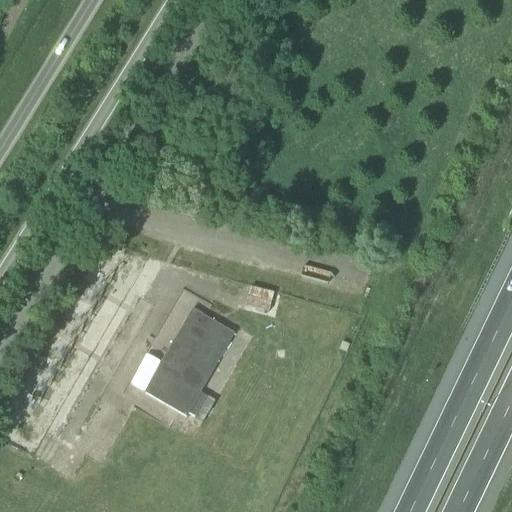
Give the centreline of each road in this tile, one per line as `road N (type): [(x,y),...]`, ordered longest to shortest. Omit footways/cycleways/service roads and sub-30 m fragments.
road 1 (unclassified): [(0,368),(231,0)]
road 2 (secondary): [(0,280),(173,0)]
road 3 (motorway): [(511,297),(408,511)]
road 4 (secondary): [(94,0),(0,153)]
road 5 (motorway): [(459,511),(511,403)]
